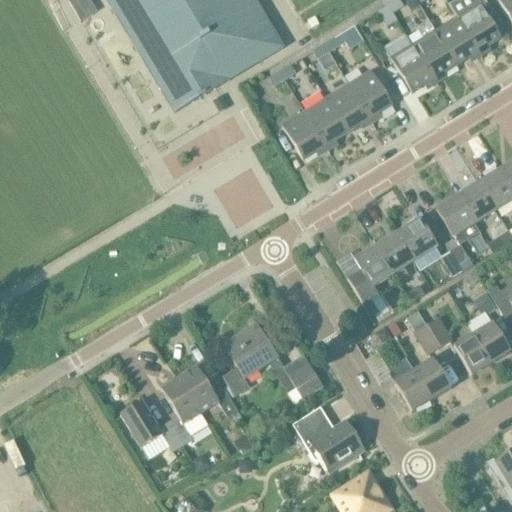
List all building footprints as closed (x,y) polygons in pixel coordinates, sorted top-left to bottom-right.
[(87,0),(71,0),(68,2),(80,23),(96,14),(87,0)] [(104,0),(174,115),(283,50),(252,0),(104,0)] [(406,8),(400,0),(398,0),(388,7),(393,16),(406,8)] [(403,0),(410,10),(418,5),(416,0),(417,0),(416,0),(403,0)] [(458,0),(449,6),(458,20),(457,21),(478,55),(501,41),(487,18),(492,15),(482,0),(458,0)] [(511,0),(495,0),(511,26),(511,0)] [(393,16),(388,7),(377,13),(382,22),(387,30),(398,23),(393,16)] [(456,68),(478,55),(457,21),(435,34),(456,68)] [(417,33),(422,42),(413,48),(434,82),(456,68),(435,34),(429,26),(417,33)] [(323,47),(328,55),(358,36),(353,29),(323,47)] [(328,55),(323,47),(313,54),(318,62),(328,55)] [(413,48),(390,62),(411,96),(434,82),(413,48)] [(279,74),(284,83),(296,76),(291,67),(279,74)] [(284,83),(279,74),(269,80),(274,89),(284,83)] [(348,88),(369,122),(392,108),(371,74),(348,88)] [(348,88),(326,101),(347,136),(369,122),(348,88)] [(326,101),(304,115),(325,149),(347,136),(326,101)] [(302,163),(325,149),(304,115),(281,129),(302,163)] [(511,165),(500,173),(511,193),(511,165)] [(480,185),(497,214),(511,204),(511,193),(500,173),(480,185)] [(497,214),(480,185),(458,198),(476,227),(497,214)] [(464,244),(480,235),(475,227),(476,227),(458,198),(435,213),(452,241),(460,237),(464,244)] [(397,236),(415,265),(436,251),(419,223),(397,236)] [(511,244),(511,238),(509,233),(487,247),(493,256),(511,244)] [(376,249),(394,278),(415,265),(397,236),(376,249)] [(449,254),(462,275),(473,268),(460,247),(449,254)] [(394,278),(376,249),(354,263),(360,274),(348,281),(363,306),(378,297),(373,290),(394,278)] [(462,275),(449,254),(441,260),(453,280),(462,275)] [(476,273),(464,280),(469,289),(481,282),(476,273)] [(511,286),(500,294),(497,288),(493,291),(492,289),(487,292),(504,321),(511,315),(511,286)] [(419,288),(406,296),(411,306),(425,297),(419,288)] [(486,295),(473,303),(484,320),(497,312),(486,295)] [(396,340),(414,325),(406,315),(388,330),(396,340)] [(426,329),(440,351),(453,343),(440,321),(426,329)] [(244,382),(278,361),(256,326),(221,348),(236,372),(223,380),(235,400),(249,391),(244,382)] [(473,338),(490,367),(510,355),(492,326),(473,338)] [(440,351),(426,329),(414,336),(428,358),(440,351)] [(490,367),(473,338),(453,350),(470,379),(490,367)] [(365,363),(380,387),(393,380),(378,356),(365,363)] [(303,359),(284,371),(296,390),(287,396),(294,408),(323,390),(303,359)] [(413,374),(430,403),(450,391),(433,362),(413,374)] [(178,381),(200,417),(218,406),(228,421),(239,414),(224,390),(213,397),(196,370),(178,381)] [(430,403),(413,374),(393,386),(411,415),(430,403)] [(167,425),(182,449),(194,442),(184,427),(200,417),(178,381),(160,393),(177,420),(167,425)] [(182,449),(167,425),(158,431),(141,404),(119,417),(141,452),(162,438),(173,455),(182,449)] [(330,435),(316,413),(292,428),(314,463),(319,464),(321,462),(329,475),(363,454),(345,426),(330,435)] [(511,464),(507,456),(487,469),(511,509),(511,464)] [(390,511),(368,476),(331,499),(339,511),(390,511)]
